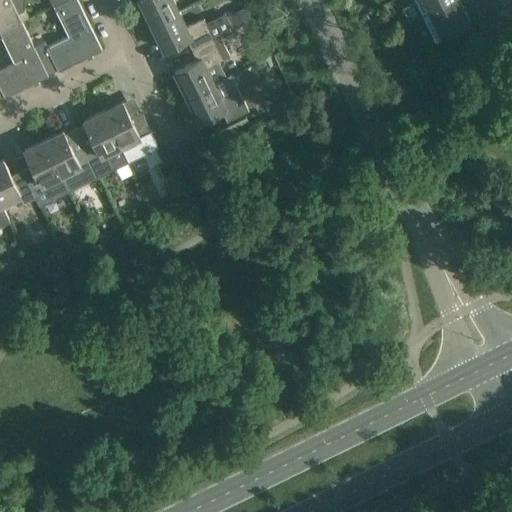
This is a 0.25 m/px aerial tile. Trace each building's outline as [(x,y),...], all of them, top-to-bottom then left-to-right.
[(0,0),(0,31),(21,21),(18,14),(10,0),(0,0)] [(10,0),(18,14),(25,10),(25,0),(50,0),(54,5),(64,0),(10,0)] [(102,49),(77,0),(64,0),(54,5),(68,36),(47,46),(45,41),(34,46),(48,74),(57,69),(58,70),(102,49)] [(140,0),(152,24),(179,11),(173,0),(140,0)] [(414,0),(421,14),(450,0),(414,0)] [(450,0),(421,14),(434,41),(454,32),(452,29),(470,20),(464,8),(480,0),(450,0)] [(250,6),(229,16),(235,28),(256,18),(250,6)] [(226,12),(206,22),(203,18),(186,26),(179,11),(152,24),(164,49),(187,38),(192,49),(213,38),(220,35),(234,28),(226,12)] [(48,75),(21,21),(0,31),(0,32),(15,62),(0,69),(0,97),(4,95),(4,96),(48,75)] [(363,32),(367,40),(377,35),(373,26),(363,32)] [(472,36),(477,46),(489,40),(484,30),(472,36)] [(187,96),(214,83),(226,76),(219,61),(230,56),(220,35),(213,38),(192,49),(197,59),(175,70),(187,96)] [(222,98),(214,83),(187,96),(200,121),(222,110),(227,121),(249,110),(239,90),(222,98)] [(123,100),(103,110),(121,146),(132,140),(140,155),(158,146),(144,117),(133,122),(123,100)] [(129,162),(121,146),(103,110),(84,119),(95,141),(84,146),(99,177),(129,162)] [(250,125),(246,116),(211,133),(216,141),(250,125)] [(61,175),(69,191),(99,177),(84,146),(73,151),(63,130),(44,139),(61,175)] [(35,170),(24,175),(35,197),(39,206),(69,191),(61,175),(44,139),(24,149),(35,170)] [(17,206),(35,197),(24,175),(14,180),(3,159),(0,160),(0,200),(2,204),(13,198),(17,206)] [(166,185),(171,194),(179,190),(174,181),(166,185)] [(0,226),(10,222),(2,204),(0,200),(0,226)] [(56,237),(62,249),(72,244),(66,232),(56,237)]
